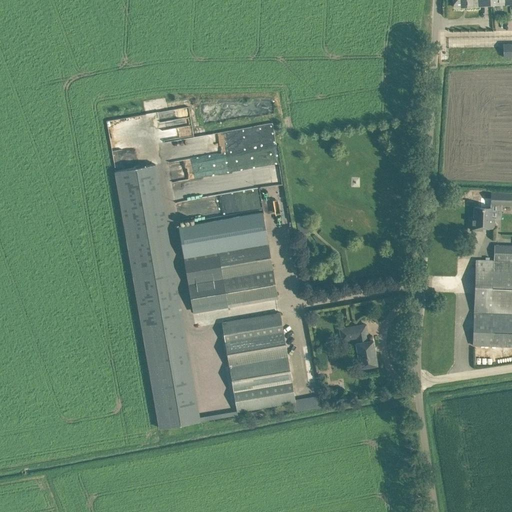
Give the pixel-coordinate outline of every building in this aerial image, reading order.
[(511,56),(511,43),(492,43),(492,56),(511,56)] [(164,139),(168,139),(168,133),(177,133),(177,128),(170,128),(170,126),(175,126),(175,122),(168,123),(164,124),(164,139)] [(273,123),(195,135),(193,124),(184,125),(186,136),(189,136),(192,157),(204,155),(207,174),(257,167),(256,161),(261,160),(262,165),(279,162),(273,123)] [(159,427),(200,420),(156,164),(115,171),(159,427)] [(511,205),(511,193),(491,192),(490,204),(511,205)] [(491,217),(491,207),(474,206),(474,217),(471,217),(471,229),(482,230),(482,227),(494,227),(494,217),(491,217)] [(227,304),(277,296),(268,243),(263,213),(178,227),(183,257),(192,308),(227,302),(227,304)] [(301,233),(310,230),(307,219),(298,221),(301,233)] [(511,313),(511,245),(494,245),(494,260),(476,260),(474,312),(511,313)] [(292,402),(293,405),(294,412),(323,408),(321,397),(294,402),(288,356),(283,330),(281,316),(280,312),(222,322),(236,412),(292,402)] [(473,345),(511,346),(511,313),(474,312),(473,345)] [(369,340),(366,324),(340,328),(342,340),(355,338),(360,367),(377,364),(373,340),(369,340)]
